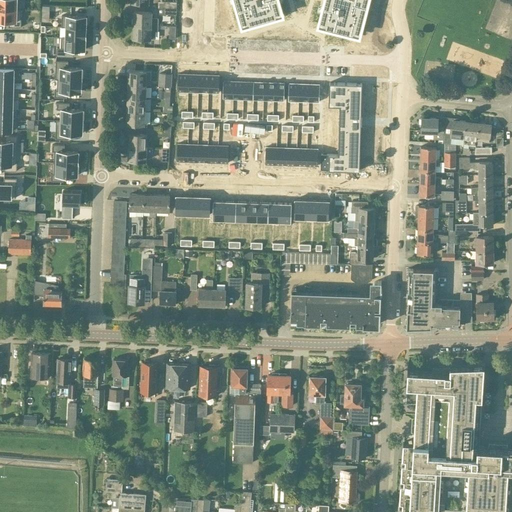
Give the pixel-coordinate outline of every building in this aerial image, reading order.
[(0,0),(0,7),(21,9),(21,8),(19,8),(19,0),(0,0)] [(234,0),(241,25),(248,23),(248,25),(277,17),(277,15),(283,13),(279,0),(234,0)] [(324,0),(318,24),(324,26),(324,27),(353,35),(354,33),(360,35),(368,0),(324,0)] [(158,14),(176,14),(177,2),(158,1),(158,14)] [(0,19),(9,20),(8,27),(21,27),(21,9),(0,7),(0,19)] [(134,11),(133,24),(158,25),(158,18),(151,18),(152,12),(134,11)] [(62,15),(61,26),(86,27),(86,16),(62,15)] [(158,25),(133,24),(133,38),(158,38),(158,25)] [(61,37),(85,38),(86,38),(86,27),(61,26),(61,27),(66,27),(66,37),(61,37)] [(61,37),(61,48),(85,49),(85,38),(61,37)] [(56,60),(55,79),(82,80),(81,80),(82,77),(83,77),(83,70),(82,70),(82,68),(68,67),(68,61),(56,60)] [(0,67),(0,77),(14,78),(14,68),(0,67)] [(146,85),(146,86),(151,87),(151,73),(146,73),(146,72),(128,71),(128,84),(146,85)] [(158,86),(164,86),(171,87),(172,73),(159,72),(158,86)] [(188,91),(189,74),(178,73),(178,91),(188,91)] [(188,91),(198,92),(199,74),(189,74),(188,91)] [(209,74),(199,74),(198,92),(208,92),(209,74)] [(220,75),(209,74),(208,92),(219,92),(220,75)] [(0,77),(0,87),(13,88),(14,78),(0,77)] [(55,90),(55,97),(67,97),(67,91),(81,91),(81,90),(82,80),(55,79),(58,79),(57,90),(55,90)] [(223,98),(233,98),(234,81),(223,80),(223,98)] [(233,98),(243,99),(244,81),(234,81),(233,98)] [(254,81),(244,81),(243,99),(253,99),(254,81)] [(254,81),(253,99),(264,99),(264,82),(254,81)] [(274,100),(274,82),(264,82),(264,99),(274,100)] [(274,82),(274,100),(284,100),(285,83),(274,82)] [(362,83),(329,82),(329,105),(340,106),(338,154),(321,154),(321,169),(360,170),(362,83)] [(288,100),(299,101),(299,83),(289,83),(288,100)] [(309,101),(309,84),(299,83),(299,101),(309,101)] [(128,84),(127,97),(145,98),(146,86),(146,85),(128,84)] [(309,84),(309,101),(319,101),(320,84),(309,84)] [(0,87),(0,98),(13,99),(13,88),(0,87)] [(127,97),(127,110),(145,111),(145,98),(127,97)] [(0,98),(0,108),(13,109),(13,99),(0,98)] [(56,120),(83,121),(83,119),(84,119),(84,112),(83,111),(83,109),(69,109),(70,102),(57,102),(57,109),(62,109),(61,120),(56,120)] [(0,108),(0,119),(12,119),(13,109),(0,108)] [(144,124),(145,111),(127,110),(127,124),(144,124)] [(443,139),(445,127),(445,125),(438,125),(438,117),(422,117),(421,131),(433,132),(433,139),(443,139)] [(0,119),(0,129),(12,130),(12,119),(0,119)] [(452,127),(445,127),(443,139),(442,143),(451,143),(452,137),(464,139),(466,120),(453,119),(452,127)] [(56,120),(56,138),(68,139),(68,133),(82,133),(82,131),(83,131),(84,123),(83,123),(83,121),(56,120)] [(476,140),(479,120),(472,120),(472,121),(466,120),(464,139),(463,145),(476,146),(476,140)] [(485,121),(479,120),(476,140),(483,141),(489,142),(491,123),(485,123),(485,121)] [(129,133),(129,146),(146,147),(147,134),(129,133)] [(0,151),(17,152),(18,134),(5,134),(5,140),(0,140),(0,151)] [(187,161),(188,144),(177,143),(177,161),(187,161)] [(52,144),(52,151),(54,151),(54,162),(78,163),(79,153),(78,153),(78,151),(65,151),(65,145),(52,144)] [(187,161),(197,162),(198,144),(188,144),(187,161)] [(208,144),(198,144),(197,162),(208,162),(208,144)] [(218,145),(208,144),(208,162),(218,162),(218,145)] [(218,145),(218,162),(228,163),(229,145),(218,145)] [(151,147),(146,147),(129,146),(128,160),(146,161),(146,152),(151,152),(151,147)] [(420,158),(436,159),(436,147),(420,146),(420,158)] [(266,164),(276,164),(277,147),(266,147),(266,164)] [(287,147),(277,147),(276,164),(286,165),(287,147)] [(286,165),(296,165),(297,148),(287,147),(286,165)] [(297,148),(296,165),(306,166),(307,148),(297,148)] [(318,148),(307,148),(306,166),(317,166),(318,148)] [(0,163),(4,164),(4,170),(17,171),(17,152),(0,151),(0,163)] [(479,167),(480,174),(492,174),(492,162),(470,162),(470,156),(459,157),(459,169),(470,168),(470,167),(479,167)] [(440,159),(436,159),(420,158),(420,170),(436,171),(436,165),(440,165),(440,159)] [(51,173),(51,181),(63,181),(64,175),(78,175),(78,163),(54,162),(54,173),(51,173)] [(420,170),(419,182),(435,183),(441,183),(441,177),(435,176),(436,171),(420,170)] [(459,174),(459,183),(468,183),(468,174),(459,174)] [(480,174),(480,187),(492,186),(492,174),(480,174)] [(0,183),(0,196),(16,197),(17,177),(4,177),(4,183),(0,183)] [(435,183),(419,182),(419,195),(435,195),(435,183)] [(474,199),(475,199),(493,199),(492,186),(480,187),(472,187),(472,193),(474,193),(474,199)] [(63,190),(62,217),(73,218),(73,204),(80,205),(81,191),(63,190)] [(441,190),(441,192),(441,199),(454,200),(454,190),(441,190)] [(143,216),(143,210),(143,194),(130,194),(130,209),(136,209),(136,215),(143,216)] [(156,216),(156,210),(157,195),(143,194),(143,210),(149,210),(149,216),(156,216)] [(34,208),(33,195),(26,195),(26,199),(18,200),(18,209),(34,208)] [(157,195),(156,210),(169,211),(170,195),(157,195)] [(187,214),(188,195),(176,195),(176,214),(187,214)] [(199,196),(188,195),(187,214),(198,214),(199,196)] [(199,196),(198,214),(209,215),(210,196),(199,196)] [(306,218),(307,199),(295,199),(294,221),(306,221),(306,218)] [(306,218),(317,218),(318,200),(307,199),(306,218)] [(466,199),(459,199),(455,199),(455,213),(467,213),(466,199)] [(480,205),(480,212),(493,211),(493,199),(475,199),(475,205),(480,205)] [(224,219),(225,201),(213,200),(213,219),(224,219)] [(329,200),(318,200),(317,218),(317,221),(328,222),(329,200)] [(224,219),(235,220),(236,201),(225,201),(224,219)] [(247,201),(236,201),(235,220),(246,220),(247,201)] [(247,201),(246,220),(257,220),(258,202),(247,201)] [(355,219),(359,219),(374,220),(374,208),(368,207),(368,201),(352,201),(351,212),(356,213),(355,219)] [(448,212),(448,218),(453,218),(454,202),(442,201),(442,212),(448,212)] [(257,220),(268,221),(269,202),(258,202),(257,220)] [(280,203),(269,202),(268,221),(279,221),(280,203)] [(292,203),(280,203),(279,221),(279,224),(291,224),(292,203)] [(418,205),(418,217),(434,217),(434,206),(418,205)] [(455,230),(468,231),(480,230),(480,225),(493,225),(493,211),(480,212),(472,212),(473,223),(455,223),(455,230)] [(434,217),(418,217),(418,229),(434,229),(434,217)] [(347,232),(374,233),(374,220),(359,219),(355,219),(354,219),(354,227),(347,227),(347,232)] [(48,227),(48,237),(71,237),(70,228),(48,227)] [(417,240),(439,241),(448,241),(448,234),(443,234),(443,233),(433,233),(434,229),(418,229),(417,240)] [(163,239),(155,239),(155,244),(171,245),(172,232),(163,231),(163,239)] [(355,244),(358,244),(373,245),(377,245),(377,239),(373,239),(374,233),(347,232),(345,232),(344,238),(355,238),(355,244)] [(9,239),(9,252),(30,253),(31,240),(31,235),(25,235),(25,240),(9,239)] [(476,250),(493,250),(493,236),(476,236),(476,250)] [(439,241),(417,240),(417,254),(433,254),(433,247),(439,248),(439,241)] [(350,264),(351,264),(366,264),(366,258),(373,258),(373,245),(358,244),(357,253),(350,253),(350,264)] [(493,250),(476,250),(477,263),(493,263),(493,250)] [(442,259),(454,260),(455,252),(450,252),(442,251),(442,259)] [(142,257),(142,275),(130,275),(129,300),(136,300),(136,302),(144,302),(145,287),(151,287),(152,258),(142,257)] [(372,265),(366,264),(351,264),(351,278),(352,279),(353,280),(354,281),(355,282),(357,282),(358,282),(360,283),(361,283),(363,283),(364,283),(365,282),(367,282),(368,281),(369,281),(371,280),(372,279),(372,265)] [(153,265),(153,278),(152,289),(160,290),(160,303),(175,303),(176,281),(162,281),(162,265),(153,265)] [(443,305),(444,303),(435,303),(432,303),(433,269),(413,268),(413,273),(409,273),(408,309),(407,309),(407,322),(409,322),(412,324),(412,327),(460,325),(460,324),(459,325),(460,322),(472,322),(471,292),(460,292),(460,299),(453,299),(453,305),(443,305)] [(484,271),(471,271),(471,280),(484,280),(484,271)] [(261,283),(268,284),(269,273),(252,272),(252,282),(247,282),(246,306),(260,307),(261,283)] [(242,278),(228,277),(227,291),(241,291),(242,278)] [(35,279),(34,293),(44,295),(44,303),(62,304),(62,290),(58,290),(59,284),(35,279)] [(198,304),(212,305),(212,288),(213,288),(213,279),(207,279),(206,288),(199,288),(198,304)] [(370,320),(370,323),(380,323),(381,281),(371,280),(371,297),(291,294),(290,317),(297,317),(297,320),(306,321),(306,318),(311,318),(311,321),(321,321),(321,318),(326,318),(326,321),(336,322),(336,319),(341,319),(341,322),(350,322),(351,319),(356,319),(356,322),(365,323),(365,320),(370,320)] [(226,289),(213,288),(212,288),(212,305),(225,305),(226,289)] [(494,318),(493,302),(488,302),(488,294),(477,294),(478,319),(494,318)] [(49,384),(49,377),(50,353),(32,352),(31,383),(49,384)] [(99,357),(84,357),(83,375),(84,375),(83,383),(91,383),(91,387),(97,387),(98,375),(99,357)] [(57,380),(70,381),(71,359),(58,358),(57,380)] [(122,375),(128,375),(129,367),(127,367),(128,359),(113,358),(113,375),(114,375),(114,385),(122,385),(122,375)] [(156,380),(157,362),(142,362),(141,391),(156,392),(156,385),(155,385),(155,380),(156,380)] [(167,386),(189,387),(190,364),(168,363),(167,386)] [(483,511),(505,511),(508,469),(478,468),(479,447),(484,364),(433,366),(432,372),(408,370),(406,400),(416,401),(414,442),(403,442),(399,507),(462,511),(464,482),(468,482),(466,511),(483,511)] [(217,387),(220,387),(220,376),(217,376),(218,366),(200,366),(199,394),(216,395),(217,387)] [(231,394),(235,394),(239,395),(239,391),(249,392),(250,375),(247,374),(247,368),(232,367),(232,385),(231,394)] [(275,392),(278,392),(279,375),(268,374),(267,402),(274,402),(275,392)] [(290,375),(279,375),(278,392),(282,392),(282,405),(293,406),(293,392),(289,392),(290,375)] [(325,393),(324,393),(325,377),(311,376),(310,392),(310,395),(316,395),(315,402),(325,402),(325,393)] [(77,396),(78,383),(68,382),(68,396),(77,396)] [(369,424),(369,405),(362,405),(362,399),(359,399),(360,384),(347,384),(346,394),(341,394),(341,402),(346,403),(350,403),(349,423),(369,424)] [(104,388),(94,388),(94,403),(104,404),(104,388)] [(110,388),(109,400),(123,401),(124,389),(110,388)] [(233,461),(245,462),(253,462),(255,395),(239,395),(235,394),(233,461)] [(194,431),(195,416),(195,401),(175,400),(174,431),(194,431)] [(195,401),(195,416),(207,416),(207,402),(195,401)] [(269,431),(295,432),(295,413),(270,413),(269,431)] [(35,424),(35,414),(21,414),(21,424),(35,424)] [(334,416),(322,415),(321,428),(334,428),(334,416)] [(351,456),(365,457),(367,438),(361,437),(362,431),(347,430),(346,437),(353,437),(351,456)] [(478,468),(508,469),(511,469),(511,448),(507,448),(508,444),(489,443),(488,447),(479,447),(478,468)] [(339,500),(357,502),(358,492),(355,492),(357,471),(357,465),(333,463),(332,476),(340,477),(339,500)] [(119,498),(119,507),(145,510),(146,494),(122,492),(123,479),(107,478),(106,491),(111,491),(111,497),(119,498)] [(240,511),(243,492),(243,491),(242,491),(241,504),(235,503),(234,511),(240,511)] [(251,492),(243,491),(243,492),(240,511),(252,511),(254,499),(251,499),(251,492)] [(185,505),(186,500),(177,500),(176,504),(175,504),(174,511),(190,511),(191,511),(197,511),(198,499),(192,498),(191,506),(185,505)] [(204,499),(198,499),(197,511),(217,511),(203,511),(204,499)] [(284,511),(286,503),(285,503),(285,508),(279,507),(278,511),(263,510),(262,511),(284,511)] [(295,511),(296,504),(286,503),(284,511),(295,511)]
